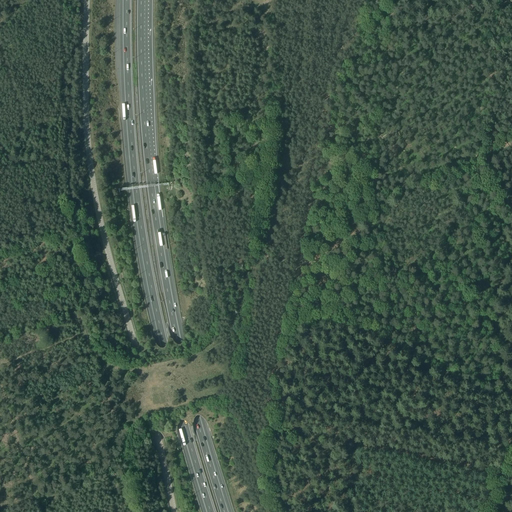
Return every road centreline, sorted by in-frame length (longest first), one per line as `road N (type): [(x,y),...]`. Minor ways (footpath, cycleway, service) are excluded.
road 1 (tertiary): [(173,511),(89,160),(86,0)]
road 2 (motorway): [(124,0),(143,260),(209,511)]
road 3 (motorway): [(226,511),(165,271),(149,158),(144,0)]
